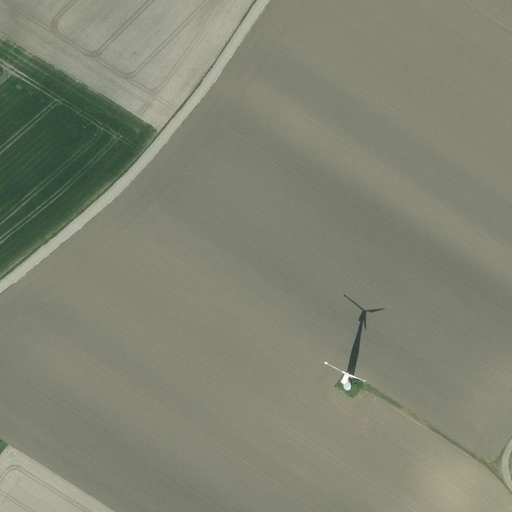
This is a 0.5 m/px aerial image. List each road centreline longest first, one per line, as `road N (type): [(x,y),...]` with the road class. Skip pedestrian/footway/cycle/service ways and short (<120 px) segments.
road 1 (track): [(0,285),(112,190),(178,119),(261,0)]
road 2 (track): [(498,474),(359,382)]
